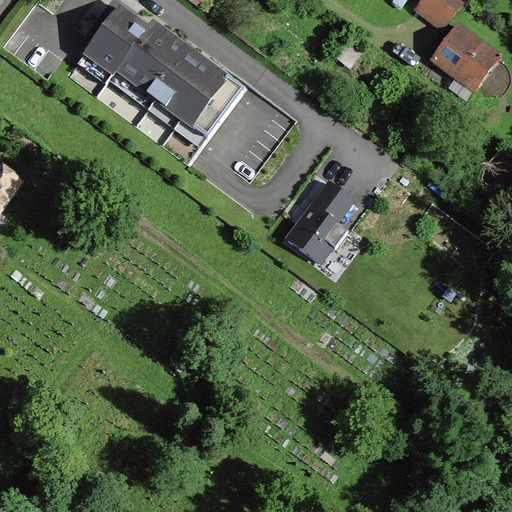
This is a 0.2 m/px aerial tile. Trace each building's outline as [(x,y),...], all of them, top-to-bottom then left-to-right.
[(191,0),(204,10),(211,0),(191,0)] [(445,26),(464,2),(461,0),(426,0),(421,8),(445,26)] [(119,72),(209,140),(246,91),(209,64),(200,76),(185,65),(190,59),(150,30),(123,9),(87,56),(115,77),(119,72)] [(155,23),(150,30),(190,59),(185,65),(200,76),(209,64),(190,50),(155,23)] [(504,56),(462,25),(451,40),(437,59),(455,72),(459,66),(483,84),(504,56)] [(341,58),(354,67),(366,50),(354,41),(341,58)] [(191,164),(209,140),(119,72),(115,77),(87,56),(73,76),(191,164)] [(483,84),(459,66),(455,72),(479,90),(483,84)] [(0,217),(25,185),(0,166),(0,217)] [(289,241),(320,264),(333,247),(337,250),(350,233),(338,225),(355,202),(331,184),(319,200),(313,207),(314,208),(289,241)] [(348,368),(357,374),(361,368),(352,362),(348,368)]
